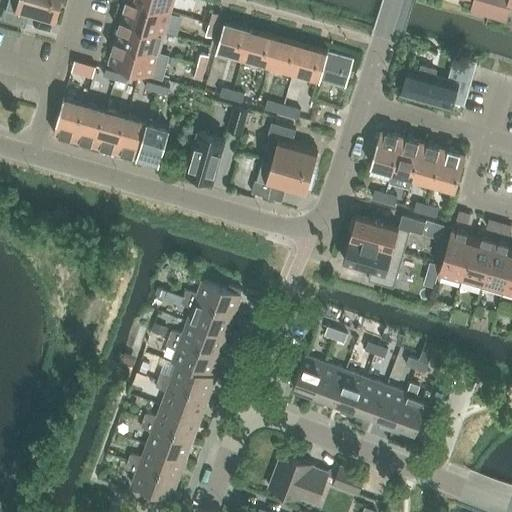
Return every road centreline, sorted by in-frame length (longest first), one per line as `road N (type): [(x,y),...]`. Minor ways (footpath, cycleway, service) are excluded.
road 1 (residential): [(33,155),(298,228),(323,214),(361,99)]
road 2 (residential): [(411,467),(252,411)]
road 3 (residential): [(78,0),(33,155)]
road 4 (residential): [(361,99),(511,142)]
